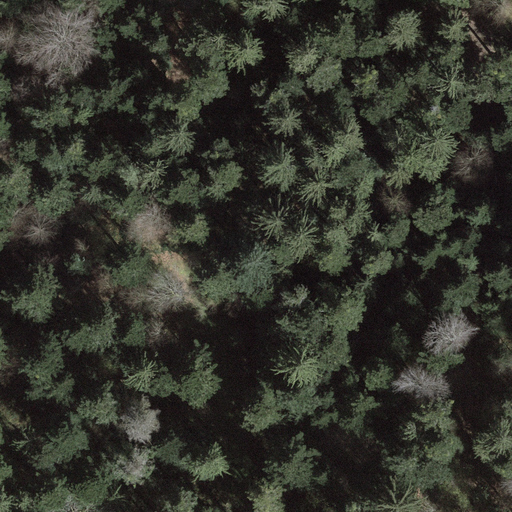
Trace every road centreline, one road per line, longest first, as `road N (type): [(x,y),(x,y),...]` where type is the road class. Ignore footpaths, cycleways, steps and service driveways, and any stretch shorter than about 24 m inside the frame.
road 1 (track): [(0,324),(44,511)]
road 2 (track): [(372,0),(511,46)]
